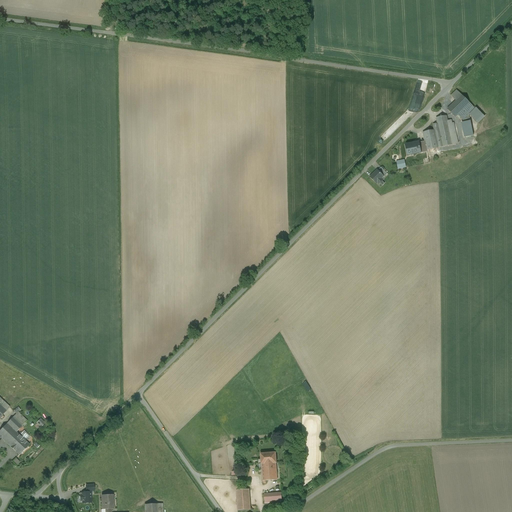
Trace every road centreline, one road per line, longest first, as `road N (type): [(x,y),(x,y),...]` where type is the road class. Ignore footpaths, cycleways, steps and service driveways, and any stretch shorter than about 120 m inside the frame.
road 1 (unclassified): [(59,472),(452,80)]
road 2 (residential): [(0,20),(452,80)]
road 3 (track): [(288,511),(387,447),(511,440)]
road 4 (track): [(135,395),(220,511)]
